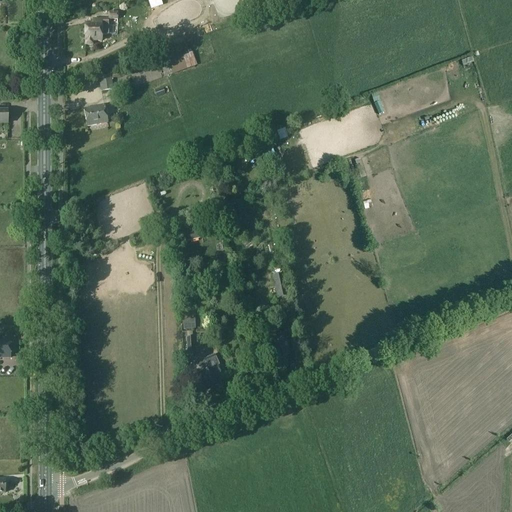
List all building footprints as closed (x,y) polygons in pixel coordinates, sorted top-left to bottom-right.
[(92,45),(92,41),(101,41),(101,36),(108,36),(108,20),(92,20),(92,24),(85,24),(85,41),(85,45),(92,45)] [(155,68),(169,63),(190,55),(186,45),(151,57),(155,68)] [(190,55),(169,63),(173,75),(198,66),(194,54),(190,55)] [(99,78),(101,92),(113,90),(110,76),(99,78)] [(155,91),(157,97),(165,95),(163,89),(155,91)] [(83,109),(87,127),(107,123),(104,105),(83,109)] [(361,158),(355,160),(361,177),(367,175),(361,158)] [(219,228),(217,215),(210,216),(211,229),(219,228)] [(202,238),(201,232),(199,225),(184,229),(185,233),(184,234),(186,242),(202,238)] [(282,275),(271,277),(276,300),(287,298),(282,275)] [(264,323),(262,316),(252,318),(253,325),(264,323)] [(183,319),(183,330),(195,329),(195,318),(183,319)] [(277,344),(270,347),(276,361),(290,356),(286,347),(288,346),(283,335),(275,339),(277,344)] [(0,358),(10,358),(10,342),(0,341),(0,358)] [(219,386),(212,370),(215,368),(213,363),(192,372),(197,382),(203,380),(207,391),(219,386)]
